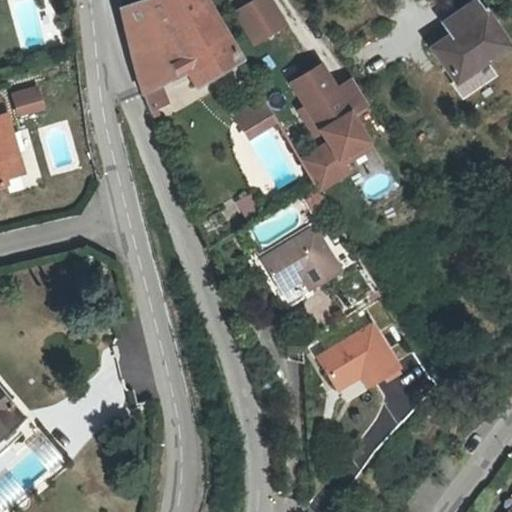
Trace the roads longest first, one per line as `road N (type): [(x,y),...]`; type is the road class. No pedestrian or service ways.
road 1 (residential): [(255,511),(246,421),(228,357),(121,65),(88,0)]
road 2 (tertiary): [(128,216),(180,430),(175,511)]
road 3 (tertiary): [(87,0),(128,216)]
road 4 (residential): [(128,216),(0,248)]
